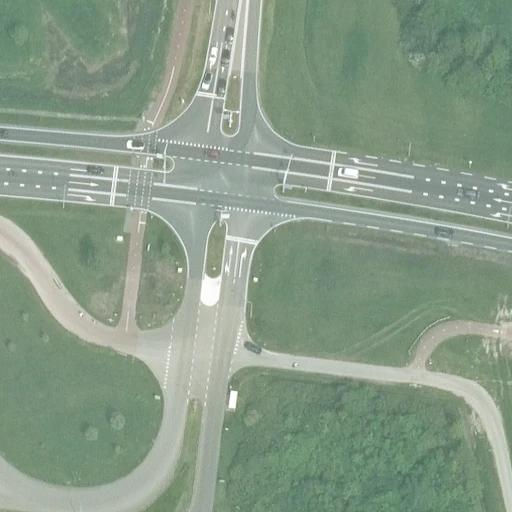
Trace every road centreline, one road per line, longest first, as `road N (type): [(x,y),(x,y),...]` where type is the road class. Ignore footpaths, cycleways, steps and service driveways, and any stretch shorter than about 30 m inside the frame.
road 1 (unclassified): [(511,509),(490,409),(461,384),(220,351)]
road 2 (primary): [(240,201),(511,246)]
road 3 (primary): [(511,205),(243,159)]
road 4 (unclassified): [(0,227),(77,325),(182,350)]
road 5 (primary): [(206,154),(0,134)]
road 6 (primary): [(0,176),(204,196)]
road 7 (secondary): [(243,159),(255,0)]
road 8 (secondary): [(230,0),(206,154)]
road 9 (unclassified): [(204,196),(182,350)]
road 10 (unclassified): [(220,351),(240,201)]
